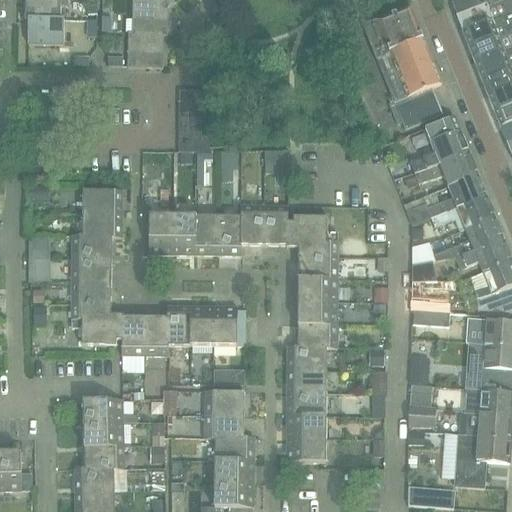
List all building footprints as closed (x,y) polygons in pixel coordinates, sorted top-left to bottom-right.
[(25,0),(25,23),(60,23),(60,0),(25,0)] [(89,0),(89,16),(97,16),(97,0),(89,0)] [(128,33),(128,35),(167,36),(168,9),(148,0),(132,0),(132,34),(128,33)] [(148,0),(168,9),(177,0),(148,0)] [(451,3),(458,19),(502,1),(504,0),(458,0),(452,3),(451,3)] [(457,19),(463,35),(511,15),(511,0),(504,0),(502,1),(458,19),(457,19)] [(362,28),(377,61),(390,96),(406,132),(443,117),(433,90),(442,87),(411,9),(362,28)] [(462,35),(469,51),(511,34),(511,15),(463,35),(462,35)] [(101,19),(101,33),(109,33),(110,20),(101,19)] [(88,22),(88,38),(96,39),(97,22),(88,22)] [(60,23),(25,23),(25,24),(28,24),(28,47),(63,48),(64,23),(60,23)] [(511,34),(469,51),(475,67),(504,56),(502,52),(511,48),(511,34)] [(167,36),(128,35),(127,70),(163,71),(164,38),(167,38),(167,36)] [(475,67),(481,83),(511,70),(511,53),(504,57),(504,56),(475,67)] [(74,68),(88,69),(89,69),(89,60),(74,60),(74,68)] [(108,60),(108,69),(122,69),(123,60),(108,60)] [(511,70),(481,83),(488,99),(511,89),(511,70)] [(66,90),(52,89),(52,99),(66,100),(66,90)] [(511,89),(488,99),(494,115),(511,107),(511,89)] [(179,92),(179,104),(203,104),(201,93),(179,92)] [(158,118),(155,98),(146,99),(149,119),(158,118)] [(179,104),(179,115),(204,115),(203,104),(179,104)] [(511,107),(494,115),(500,131),(511,126),(511,107)] [(179,115),(178,127),(206,127),(204,115),(179,115)] [(411,165),(415,177),(469,156),(460,134),(454,119),(426,131),(436,156),(419,163),(411,165)] [(511,126),(500,131),(507,147),(511,144),(511,126)] [(178,127),(178,140),(208,140),(206,127),(178,127)] [(208,140),(178,140),(178,155),(210,155),(208,140)] [(278,168),(295,168),(295,146),(278,146),(278,168)] [(197,156),(197,189),(207,189),(206,165),(214,165),(213,156),(197,156)] [(444,178),(449,189),(478,178),(469,156),(415,177),(416,177),(420,187),(444,178)] [(416,177),(404,181),(408,191),(420,187),(416,177)] [(412,229),(432,221),(431,221),(487,199),(478,178),(449,189),(453,201),(428,211),(427,207),(406,215),(412,229)] [(83,193),(83,217),(122,218),(122,194),(83,193)] [(460,235),(466,233),(495,221),(487,199),(431,221),(432,221),(435,231),(451,225),(452,226),(455,224),(460,235)] [(241,209),(240,219),(241,219),(241,248),(242,248),(264,248),(265,209),(241,209)] [(288,209),(265,209),(264,248),(286,249),(286,251),(287,251),(288,209)] [(83,217),(83,238),(83,241),(112,241),(122,241),(122,218),(83,217)] [(149,258),(172,258),(173,219),(149,219),(149,258)] [(172,258),(195,258),(196,219),(173,219),(172,258)] [(195,258),(218,259),(219,219),(196,219),(195,258)] [(219,219),(218,259),(242,259),(242,248),(241,248),(241,219),(240,219),(219,219)] [(298,251),(298,259),(339,260),(339,244),(328,244),(328,220),(293,220),(293,221),(297,221),(296,251),(298,251)] [(436,265),(457,260),(472,255),(504,242),(495,221),(466,233),(471,244),(461,249),(460,248),(433,258),(436,265)] [(42,235),(42,273),(63,273),(63,235),(42,235)] [(73,238),(72,263),(111,263),(112,241),(83,241),(83,238),(73,238)] [(479,267),(483,276),(511,264),(511,262),(504,242),(472,255),(457,260),(462,273),(467,271),(467,272),(479,267)] [(298,259),(298,282),(338,283),(339,260),(298,259)] [(72,263),(72,286),(111,286),(111,263),(72,263)] [(511,264),(483,276),(471,280),(476,302),(477,314),(498,315),(511,315),(511,264)] [(411,269),(411,286),(436,284),(431,265),(411,269)] [(298,282),(298,305),(338,306),(338,283),(298,282)] [(72,286),(72,309),(111,309),(111,286),(72,286)] [(46,320),(62,320),(61,302),(46,302),(46,320)] [(298,305),(298,328),(338,328),(338,306),(298,305)] [(71,331),(82,331),(82,348),(116,348),(116,347),(113,347),(113,317),(111,317),(111,309),(72,309),(71,331)] [(167,309),(167,320),(166,349),(169,349),(190,349),(191,310),(167,309)] [(214,310),(191,310),(190,349),(213,349),(214,310)] [(237,310),(214,310),(213,349),(237,349),(237,310)] [(414,314),(414,328),(449,331),(450,316),(414,314)] [(121,359),(146,359),(146,320),(123,319),(123,317),(122,318),(121,359)] [(146,320),(146,359),(168,360),(169,349),(166,349),(167,320),(146,320)] [(466,346),(482,348),(511,349),(511,325),(468,322),(466,346)] [(298,328),(298,350),(298,351),(327,351),(327,352),(337,352),(338,328),(298,328)] [(484,371),(501,372),(499,395),(511,396),(511,349),(482,348),(482,351),(485,352),(484,371)] [(287,350),(287,374),(327,375),(327,352),(327,351),(298,351),(298,350),(287,350)] [(287,374),(287,397),(327,397),(327,375),(287,374)] [(411,387),(410,409),(430,411),(433,389),(411,387)] [(466,416),(466,417),(511,419),(511,396),(499,395),(466,393),(465,416),(466,416)] [(205,395),(204,418),(244,419),(244,395),(205,395)] [(287,397),(287,419),(326,420),(327,397),(287,397)] [(84,427),(123,426),(137,426),(137,417),(123,418),(123,403),(83,404),(84,427)] [(430,411),(410,409),(409,409),(408,430),(434,430),(436,412),(430,411)] [(511,425),(511,419),(466,417),(465,426),(461,426),(460,438),(458,438),(458,439),(511,443),(511,425)] [(204,442),(213,442),(213,441),(244,442),(244,440),(244,419),(204,418),(204,442)] [(287,419),(287,443),(326,443),(326,420),(287,419)] [(84,427),(84,450),(124,450),(123,426),(84,427)] [(458,439),(456,463),(454,490),(486,492),(487,465),(509,467),(511,443),(458,439)] [(213,442),(214,465),(254,466),(254,440),(244,440),(244,442),(213,441),(213,442)] [(164,443),(163,457),(179,458),(180,444),(164,443)] [(326,443),(287,443),(286,466),(326,466),(326,443)] [(84,450),(85,472),(85,473),(114,473),(114,474),(124,473),(124,450),(84,450)] [(21,455),(0,455),(0,494),(32,494),(32,477),(21,477),(21,455)] [(214,465),(214,488),(254,488),(254,466),(214,465)] [(74,472),(75,496),(114,495),(114,474),(114,473),(85,473),(85,472),(74,472)] [(197,508),(198,486),(186,486),(185,507),(197,508)] [(172,487),(172,503),(171,511),(184,511),(184,487),(172,487)] [(254,488),(214,488),(214,510),(227,510),(227,511),(251,511),(252,511),(253,511),(254,488)] [(407,508),(453,511),(453,493),(408,490),(407,508)] [(114,511),(114,495),(75,496),(75,511),(114,511)]
